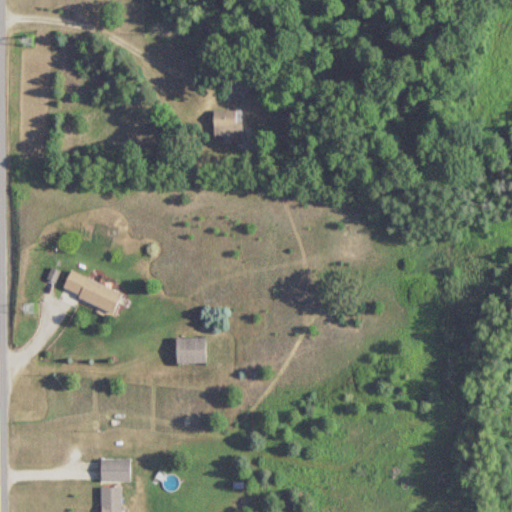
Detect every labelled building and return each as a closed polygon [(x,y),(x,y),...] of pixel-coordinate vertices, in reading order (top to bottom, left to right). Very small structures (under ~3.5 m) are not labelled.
[(222,68),(225,79),(223,79),(228,102),(250,97),(242,63),(222,68)] [(240,111),(214,111),(214,131),(240,131),(240,111)] [(64,291),(114,314),(123,294),(73,271),(64,291)] [(207,339),(177,339),(177,364),(207,364),(207,339)] [(131,459),(102,459),(102,483),(131,483),(131,459)] [(102,511),(122,511),(122,488),(102,488),(102,511)]
